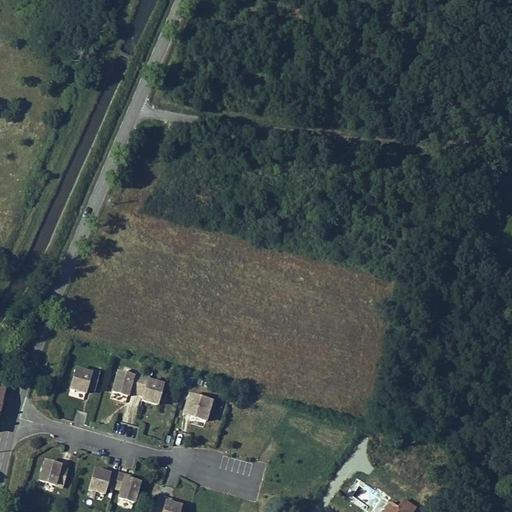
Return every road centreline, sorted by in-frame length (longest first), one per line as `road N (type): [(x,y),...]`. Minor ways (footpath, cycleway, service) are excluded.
road 1 (residential): [(131,113),(363,140),(511,143)]
road 2 (secondary): [(131,113),(34,335),(12,412)]
road 3 (unclassified): [(12,412),(186,460)]
road 4 (secondary): [(181,0),(131,113)]
